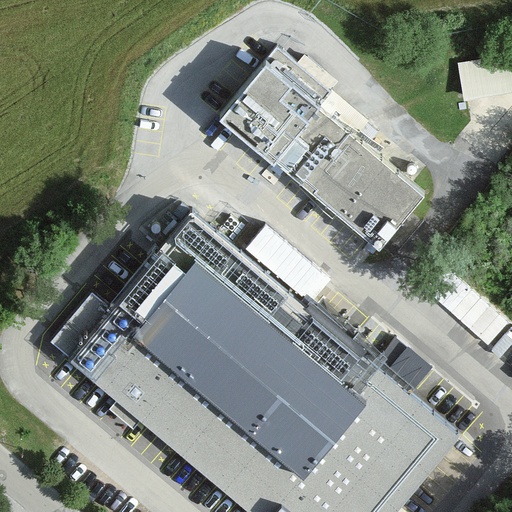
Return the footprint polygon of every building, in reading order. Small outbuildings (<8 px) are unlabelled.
[(223,115),(280,162),(325,107),(335,95),(278,49),(223,115)] [(464,97),(511,95),(511,52),(463,54),(464,97)] [(431,194),(325,107),(280,162),(387,248),(431,194)] [(77,357),(263,511),(400,511),(464,435),(198,213),(77,357)] [(511,317),(463,271),(443,291),(511,356),(511,317)]
